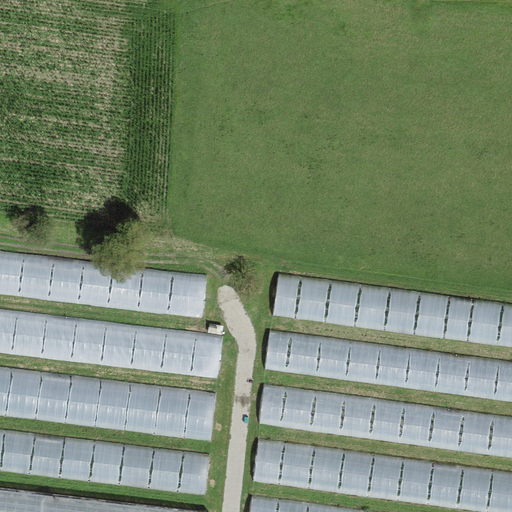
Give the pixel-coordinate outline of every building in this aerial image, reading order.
[(212,278),(0,254),(0,295),(208,318),(212,278)] [(511,303),(280,282),(276,325),(511,346),(511,303)] [(0,311),(0,354),(223,378),(228,336),(0,311)] [(267,374),(511,402),(511,362),(272,335),(267,374)] [(221,392),(0,369),(0,418),(216,440),(221,392)] [(511,458),(511,418),(267,387),(262,427),(511,458)] [(0,431),(0,472),(187,494),(187,496),(211,499),(216,452),(192,449),(192,453),(0,431)] [(484,511),(511,511),(511,472),(261,444),(256,487),(484,511)] [(209,511),(210,506),(0,487),(0,511),(209,511)] [(342,511),(253,503),(251,511),(342,511)]
